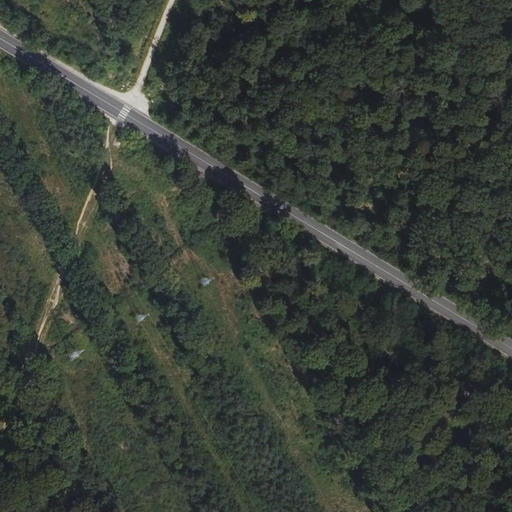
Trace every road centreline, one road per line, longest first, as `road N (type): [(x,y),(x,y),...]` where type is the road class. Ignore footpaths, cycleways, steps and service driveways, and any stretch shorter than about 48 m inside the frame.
road 1 (tertiary): [(0,39),(511,350)]
road 2 (track): [(171,0),(114,129)]
